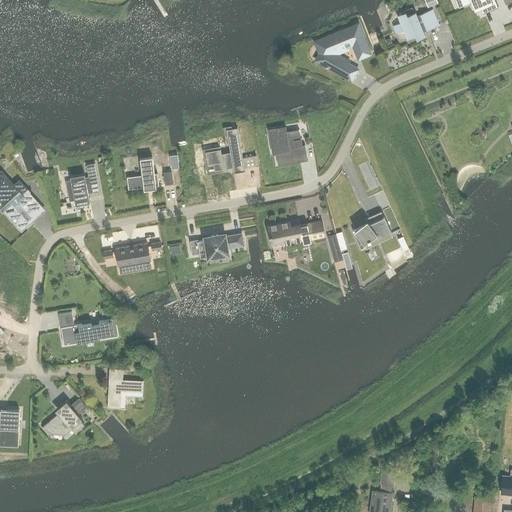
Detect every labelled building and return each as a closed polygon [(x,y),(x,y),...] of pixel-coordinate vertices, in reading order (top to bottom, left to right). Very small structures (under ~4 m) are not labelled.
[(459,0),(462,7),(471,3),(473,8),(479,6),(483,14),(498,8),(494,0),(459,0)] [(399,24),(393,26),(395,30),(397,34),(404,31),(407,39),(416,35),(417,39),(425,36),(423,31),(426,29),(427,31),(439,26),(433,10),(420,15),(421,15),(417,17),(415,12),(413,13),(407,15),(406,13),(406,11),(398,15),(399,18),(401,23),(399,24)] [(341,32),(318,41),(318,42),(322,50),(328,54),(327,55),(322,64),(323,64),(333,70),(342,75),(348,64),(339,59),(340,57),(336,55),(339,49),(348,46),(349,45),(354,46),(359,59),(369,55),(370,54),(359,27),(342,34),(341,32)] [(360,69),(350,63),(349,65),(348,64),(342,75),(353,81),(360,69)] [(221,149),(206,152),(208,165),(213,164),(214,171),(233,168),(234,173),(245,171),(238,127),(226,129),(230,151),(222,153),(221,149)] [(285,134),(270,137),(273,154),(276,154),(278,163),(287,162),(287,160),(290,160),(290,161),(307,158),(305,145),(302,145),(299,129),(287,131),(285,132),(285,134)] [(142,175),(127,177),(129,189),(144,188),(144,190),(156,189),(156,186),(159,186),(158,173),(155,174),(154,172),(152,157),(140,158),(140,160),(142,175)] [(69,202),(63,203),(75,201),(89,199),(90,198),(89,198),(88,190),(99,188),(101,196),(95,163),(94,163),(94,164),(87,165),(87,167),(88,172),(96,170),(97,176),(89,177),(85,178),(66,181),(66,182),(69,202)] [(172,171),(164,172),(166,185),(174,183),(172,171)] [(7,177),(0,182),(0,209),(3,213),(4,212),(22,232),(31,223),(24,216),(39,202),(30,193),(31,192),(19,179),(14,185),(7,177)] [(371,223),(353,231),(361,250),(392,235),(381,212),(368,218),(371,223)] [(289,221),(268,226),(271,241),(272,246),(284,243),(304,239),(301,225),(300,224),(290,226),(289,221)] [(322,221),(307,224),(307,225),(307,226),(310,239),(311,239),(323,236),(325,236),(322,221)] [(307,224),(301,225),(304,239),(304,243),(311,241),(310,239),(307,224)] [(198,241),(190,242),(192,256),(207,253),(208,258),(219,256),(220,262),(228,261),(227,255),(228,254),(227,249),(243,246),(241,235),(225,238),(225,235),(205,238),(205,241),(198,242),(198,241)] [(337,239),(329,241),(332,253),(340,251),(337,239)] [(148,243),(117,249),(120,264),(120,266),(152,261),(148,243)] [(174,253),(183,252),(182,245),(173,246),(174,253)] [(117,301),(139,286),(131,275),(118,283),(112,275),(103,281),(117,301)] [(72,312),(58,314),(61,326),(74,324),(72,312)] [(75,328),(61,331),(64,345),(73,344),(72,341),(76,341),(76,343),(102,339),(101,334),(114,332),(112,319),(99,321),(99,324),(92,325),(92,323),(74,326),(75,328)] [(110,369),(108,408),(125,409),(125,408),(121,408),(121,400),(122,391),(127,392),(139,392),(139,396),(142,396),(142,397),(143,397),(143,388),(144,380),(143,380),(143,381),(123,380),(123,370),(124,370),(124,369),(114,369),(110,369)] [(64,409),(42,428),(46,425),(51,432),(58,432),(65,433),(72,427),(76,432),(77,432),(80,430),(85,426),(81,420),(82,419),(71,406),(67,401),(61,406),(64,409)] [(0,427),(2,428),(1,443),(2,443),(17,444),(17,447),(18,447),(18,444),(20,410),(17,410),(8,410),(7,410),(7,412),(0,412),(0,427)] [(394,486),(396,470),(383,468),(379,492),(372,491),(369,511),(390,511),(393,493),(391,493),(392,485),(394,486)] [(511,494),(511,478),(502,477),(501,493),(511,494)] [(489,511),(490,499),(474,498),(473,511),(489,511)]
